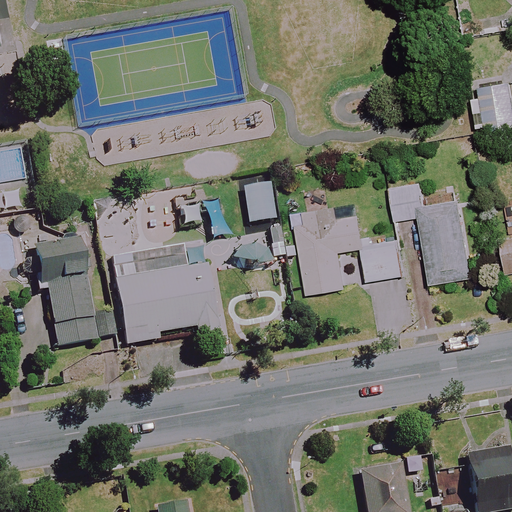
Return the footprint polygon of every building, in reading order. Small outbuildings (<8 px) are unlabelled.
[(511,127),(511,107),(508,84),(480,88),(487,132),(511,127)] [(473,280),(459,202),(427,208),(422,182),(387,189),(394,224),(420,220),(432,288),(473,280)] [(269,188),(242,193),(247,225),(274,221),(269,188)] [(338,253),(363,249),(368,285),(404,279),(398,242),(363,246),(358,218),(338,221),(336,210),(307,214),(308,226),(297,228),(308,296),(344,290),(338,253)] [(76,241),(31,251),(38,286),(83,276),(76,241)] [(511,274),(511,241),(503,243),(507,275),(511,274)] [(215,333),(203,268),(115,284),(126,348),(156,343),(155,336),(194,329),(196,336),(215,333)] [(87,284),(46,288),(50,327),(91,323),(87,284)] [(113,337),(108,314),(92,317),(96,340),(113,337)] [(511,511),(511,498),(504,452),(464,459),(473,511),(511,511)] [(405,511),(398,466),(356,473),(362,511),(405,511)]
